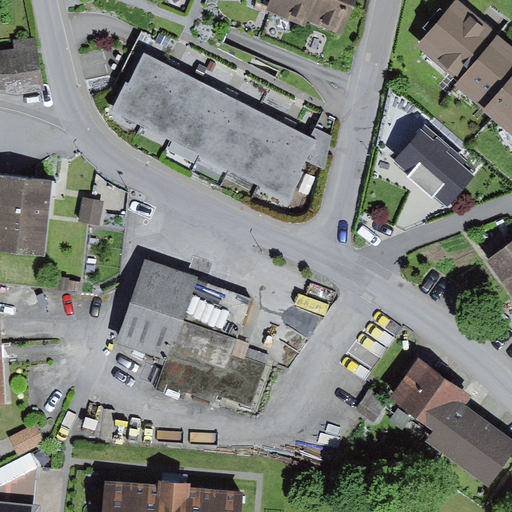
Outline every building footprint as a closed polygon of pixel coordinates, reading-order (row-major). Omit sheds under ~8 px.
[(357,0),(282,0),(279,7),(276,15),(305,27),(307,22),(343,36),(357,0)] [(498,34),(456,0),(455,0),(417,46),(459,81),(498,34)] [(511,46),(498,34),(459,81),(455,85),(484,109),(511,133),(511,46)] [(0,86),(41,83),(37,35),(16,37),(17,52),(0,53),(0,86)] [(111,112),(142,127),(173,67),(144,53),(129,84),(126,82),(111,112)] [(206,69),(199,66),(195,76),(202,79),(206,69)] [(167,149),(172,140),(203,82),(173,67),(142,127),(138,134),(167,149)] [(195,165),(200,155),(230,96),(203,82),(172,140),(167,149),(195,165)] [(269,91),(261,87),(257,95),(265,99),(269,91)] [(224,179),(228,170),(259,111),(230,96),(200,155),(195,165),(224,179)] [(256,184),(286,125),(259,111),(228,170),(224,179),(251,193),(256,184)] [(306,162),(317,140),(311,137),(286,125),(256,184),(291,202),(304,175),(301,173),(306,162)] [(435,196),(466,159),(427,126),(396,162),(435,196)] [(315,128),(311,137),(317,140),(306,162),(325,171),(332,136),(315,128)] [(52,181),(0,175),(0,250),(43,256),(52,181)] [(385,197),(370,194),(366,214),(381,217),(385,197)] [(104,202),(83,199),(79,222),(100,225),(104,202)] [(510,293),(511,291),(511,242),(486,261),(510,293)] [(196,280),(145,263),(118,342),(169,360),(182,321),(196,280)] [(59,277),(58,289),(83,291),(83,283),(69,282),(70,278),(59,277)] [(246,342),(182,321),(169,360),(159,391),(185,400),(187,393),(216,403),(219,395),(250,405),(263,366),(240,358),(246,342)] [(435,433),(459,399),(465,392),(418,358),(389,399),(435,433)] [(370,390),(356,409),(374,422),(387,402),(370,390)] [(486,487),(511,451),(511,437),(459,399),(435,433),(427,443),(486,487)] [(398,410),(391,420),(403,429),(410,418),(398,410)] [(23,449),(50,438),(42,420),(15,431),(23,449)] [(0,511),(40,511),(41,506),(33,506),(38,466),(0,486),(0,511)] [(242,511),(244,493),(192,489),(192,484),(175,483),(160,482),(160,486),(106,482),(103,511),(242,511)]
